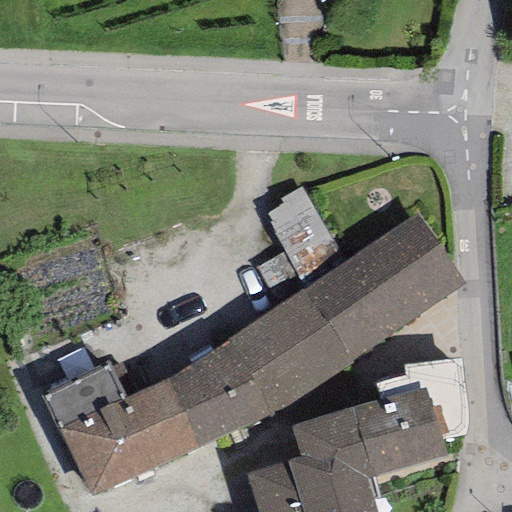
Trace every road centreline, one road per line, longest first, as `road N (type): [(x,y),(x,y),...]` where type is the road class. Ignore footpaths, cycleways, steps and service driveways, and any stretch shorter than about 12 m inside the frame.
road 1 (residential): [(0,93),(468,121)]
road 2 (residential): [(489,447),(468,121)]
road 3 (residential): [(468,121),(483,0)]
